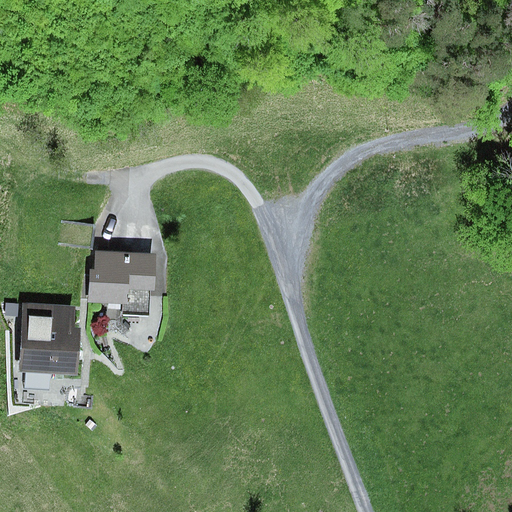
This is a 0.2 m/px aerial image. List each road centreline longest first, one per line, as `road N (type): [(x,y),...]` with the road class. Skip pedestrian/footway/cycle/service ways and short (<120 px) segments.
road 1 (track): [(366,511),(259,204),(226,167),(188,161),(132,178),(128,234)]
road 2 (track): [(278,252),(332,177),(370,148),(503,121),(511,112)]
